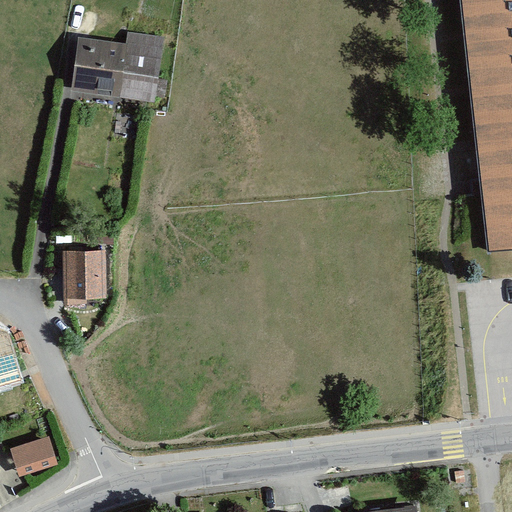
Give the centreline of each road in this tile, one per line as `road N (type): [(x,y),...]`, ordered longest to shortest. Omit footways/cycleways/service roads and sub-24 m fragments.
road 1 (tertiary): [(484,444),(105,489)]
road 2 (residential): [(105,489),(39,341),(16,300),(0,296)]
